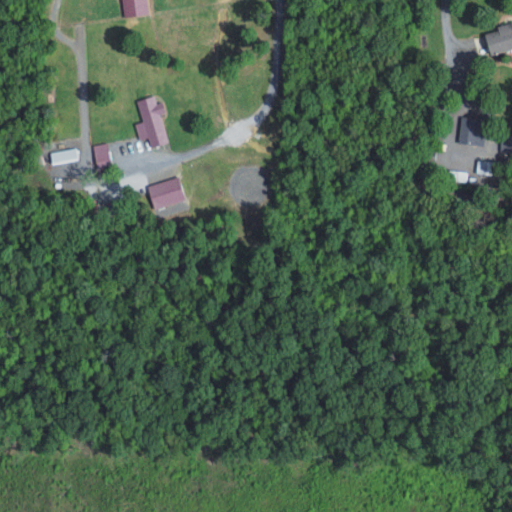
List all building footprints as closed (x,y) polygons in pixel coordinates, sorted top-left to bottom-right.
[(149,14),(148,0),(123,0),(125,16),(149,14)] [(511,21),(499,25),(500,30),(477,36),(482,56),(511,49),(511,54),(511,21)] [(170,141),(162,113),(168,112),(164,101),(158,103),(156,94),(137,100),(144,120),(136,123),(141,139),(150,137),(153,147),(170,141)] [(486,118),(462,116),(460,143),(485,144),(486,118)] [(94,144),(100,169),(114,166),(109,141),(94,144)] [(78,158),(76,147),(50,151),(52,163),(78,158)] [(156,208),(188,198),(180,175),(148,185),(156,208)]
